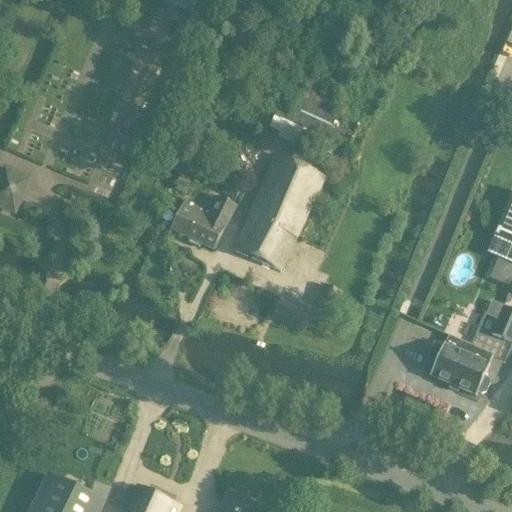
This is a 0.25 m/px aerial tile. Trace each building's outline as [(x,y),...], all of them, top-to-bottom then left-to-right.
[(286,124),(323,141),(335,116),(330,113),(336,100),(327,97),(334,82),(310,72),(286,124)] [(259,223),(295,241),(324,179),(277,157),(245,229),(254,233),(259,223)] [(0,206),(7,209),(11,199),(13,200),(16,193),(18,194),(23,181),(7,174),(0,190),(0,206)] [(228,185),(224,192),(236,199),(240,191),(228,185)] [(236,208),(219,199),(211,215),(185,202),(171,231),(190,240),(189,244),(199,249),(202,246),(214,252),(234,212),(236,208)] [(511,257),(511,214),(497,252),(511,257)] [(280,273),(295,241),(259,223),(254,233),(245,229),(234,253),(280,273)] [(341,294),(325,287),(314,312),(331,319),(341,294)] [(302,331),(311,309),(282,297),(272,319),(302,331)] [(492,301),(486,316),(498,321),(492,336),(511,344),(511,311),(503,308),(504,306),(492,301)] [(434,344),(425,363),(434,367),(430,378),(431,378),(475,397),(476,398),(478,394),(481,396),(486,394),(490,385),(488,380),(484,379),(490,366),(489,366),(493,357),(480,351),(476,361),(466,357),(470,347),(448,338),(444,346),(443,348),(434,344)] [(48,477),(31,511),(100,511),(105,504),(48,477)] [(138,488),(126,511),(178,511),(181,508),(138,488)] [(256,511),(258,509),(228,496),(221,511),(256,511)]
